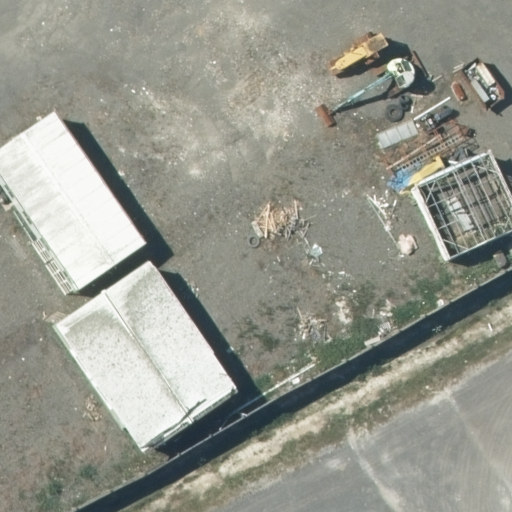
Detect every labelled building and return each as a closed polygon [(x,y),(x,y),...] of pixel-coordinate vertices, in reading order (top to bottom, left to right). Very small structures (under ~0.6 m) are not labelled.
[(414,100),(360,0),(320,0),(167,82),(195,134),(130,169),(164,233),(414,100)] [(511,187),(511,139),(491,101),(460,119),(501,194),(511,187)] [(386,172),(458,307),(511,278),(511,222),(464,131),(386,172)] [(459,309),(383,167),(352,184),(336,156),(258,197),(348,367),(459,309)] [(126,245),(154,227),(118,173),(90,191),(79,173),(39,199),(16,163),(0,173),(0,309),(28,351),(145,275),(126,245)] [(339,354),(255,223),(157,288),(236,408),(240,415),(339,354)] [(157,288),(150,277),(51,344),(55,351),(137,473),(236,408),(157,288)] [(78,511),(137,473),(55,351),(0,390),(0,483),(18,511),(78,511)] [(18,511),(0,483),(0,511),(18,511)]
